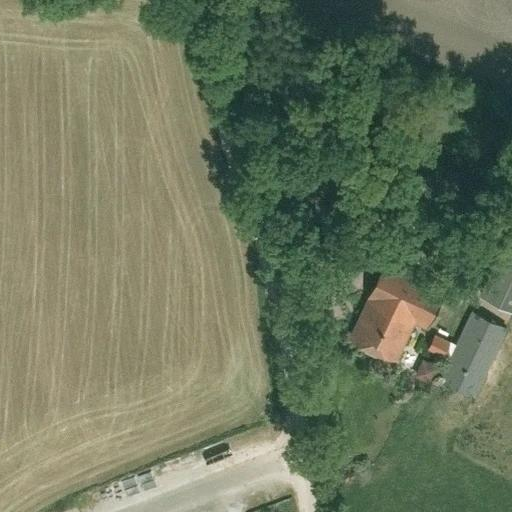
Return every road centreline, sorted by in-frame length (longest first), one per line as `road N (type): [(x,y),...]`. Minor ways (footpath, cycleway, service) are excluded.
road 1 (track): [(278,293),(217,105),(197,0)]
road 2 (unclassified): [(313,511),(278,293)]
